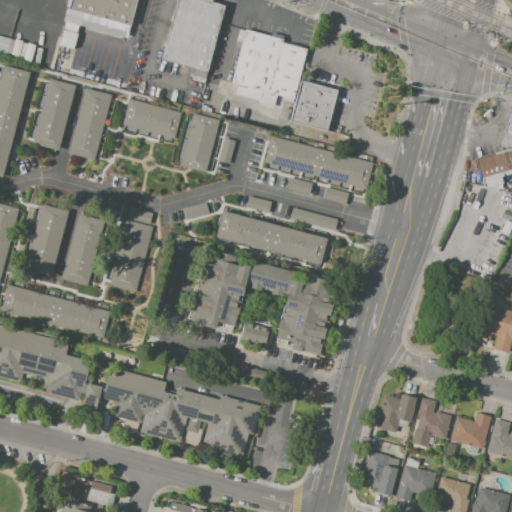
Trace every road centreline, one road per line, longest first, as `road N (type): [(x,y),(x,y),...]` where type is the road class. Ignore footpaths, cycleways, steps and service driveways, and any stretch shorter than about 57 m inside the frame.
road 1 (residential): [(319,511),(0,429)]
road 2 (secondary): [(323,511),(378,353)]
road 3 (residential): [(511,388),(358,347)]
road 4 (secondary): [(439,44),(405,171)]
road 5 (secondary): [(405,171),(372,297)]
